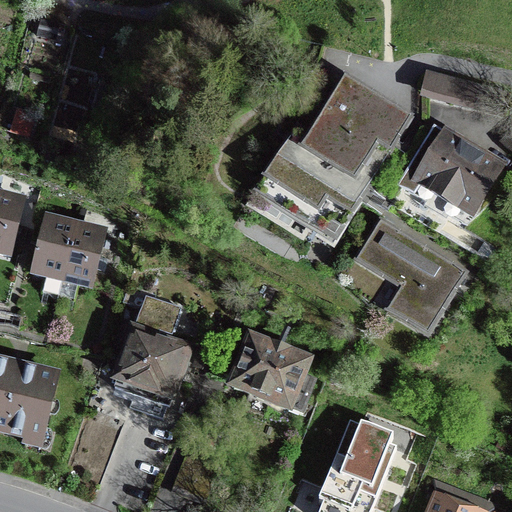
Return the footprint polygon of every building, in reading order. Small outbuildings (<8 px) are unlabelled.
[(430,77),(426,95),(503,113),(508,95),(430,77)] [(302,148),(289,140),(257,194),(310,227),(318,214),(344,230),(383,166),(370,158),(386,132),(398,140),(411,120),(396,110),(390,119),(367,105),(373,96),(345,79),(302,148)] [(511,133),(502,144),(511,153),(511,133)] [(438,154),(425,146),(400,187),(463,224),(498,168),(448,138),(438,154)] [(0,189),(0,254),(11,257),(27,196),(0,189)] [(46,277),(62,281),(77,219),(45,212),(30,273),(46,277)] [(93,289),(108,227),(77,219),(62,281),(77,285),(93,289)] [(401,288),(391,305),(419,323),(429,305),(442,313),(466,274),(381,222),(356,261),(401,288)] [(62,281),(46,277),(42,292),(49,295),(58,300),(68,299),(74,300),(77,285),(62,281)] [(115,389),(170,407),(188,352),(179,348),(181,340),(199,346),(204,331),(177,323),(182,309),(146,297),(147,294),(128,288),(105,356),(124,362),(115,389)] [(250,395),(245,409),(266,417),(271,404),(305,416),(309,405),(307,404),(316,381),(302,376),(307,364),(251,342),(233,388),(250,395)] [(211,372),(220,351),(204,345),(196,366),(211,372)] [(0,431),(27,438),(25,446),(46,451),(51,445),(52,439),(51,431),(45,430),(57,379),(21,371),(23,362),(12,360),(10,368),(0,365),(0,431)] [(385,511),(412,431),(347,407),(309,511),(299,511),(289,509),(287,511),(385,511)] [(216,473),(188,462),(174,492),(203,504),(216,473)] [(482,511),(485,505),(465,497),(459,511),(438,503),(434,511),(482,511)]
